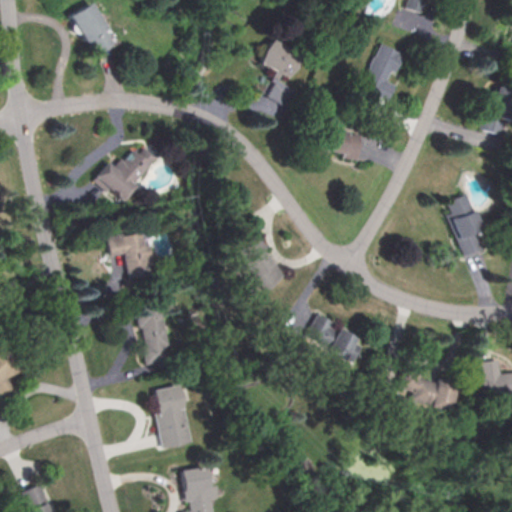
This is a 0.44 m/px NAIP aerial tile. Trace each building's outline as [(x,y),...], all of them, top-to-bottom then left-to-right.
[(403,0),(400,9),(416,15),(421,0),(403,0)] [(63,15),(86,1),(102,27),(99,29),(110,45),(92,56),(82,39),(79,41),(63,15)] [(283,77),(297,54),(270,38),(256,61),(283,77)] [(361,82),(391,97),(398,83),(387,78),(391,69),(397,71),(405,55),(381,43),(361,82)] [(497,82),(511,88),(511,107),(507,120),(503,131),(481,122),(497,82)] [(311,148),(357,156),(361,133),(315,126),(311,148)] [(89,179),(102,191),(106,187),(119,200),(134,185),(130,181),(152,157),(140,146),(134,153),(130,148),(120,158),(118,156),(110,164),(105,160),(91,174),(93,175),(89,179)] [(465,257),(486,248),(479,230),(486,228),(470,190),(449,199),(455,212),(447,215),(465,257)] [(101,236),(137,229),(139,244),(145,243),(147,257),(143,258),(146,274),(124,278),(120,251),(105,254),(101,236)] [(254,230),(284,273),(259,290),(252,281),(242,287),(219,254),(254,230)] [(134,344),(139,343),(134,325),(131,326),(127,309),(153,302),(164,344),(159,345),(162,359),(139,364),(134,344)] [(315,310),(301,336),(347,361),(359,339),(330,323),(332,320),(315,310)] [(0,390),(7,384),(0,375),(2,373),(5,376),(17,365),(0,345),(0,390)] [(477,360),(497,359),(498,371),(511,369),(511,391),(489,393),(489,387),(480,387),(477,360)] [(395,364),(421,373),(419,378),(435,383),(437,375),(460,382),(451,410),(387,388),(395,364)] [(158,447),(186,440),(173,383),(149,389),(154,410),(149,412),(158,447)] [(206,511),(204,497),(211,496),(209,483),(204,484),(201,466),(178,470),(181,489),(178,489),(181,501),(184,500),(186,510),(175,511),(206,511)] [(21,511),(45,511),(35,483),(14,491),(21,511)]
